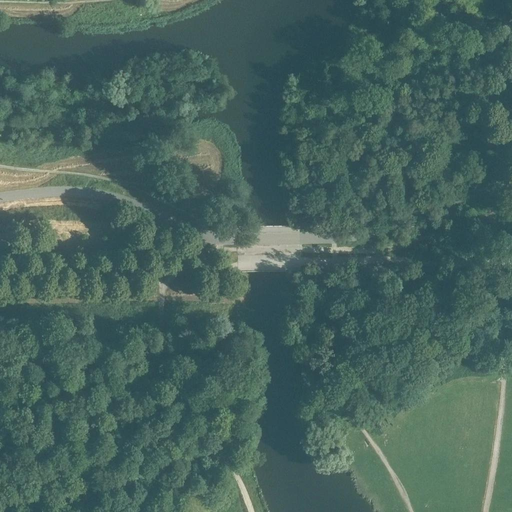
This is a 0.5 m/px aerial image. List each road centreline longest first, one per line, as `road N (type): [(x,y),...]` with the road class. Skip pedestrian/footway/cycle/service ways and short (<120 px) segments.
road 1 (unknown): [(0,259),(90,250),(390,249),(494,214)]
road 2 (unknown): [(484,511),(502,375),(498,186)]
